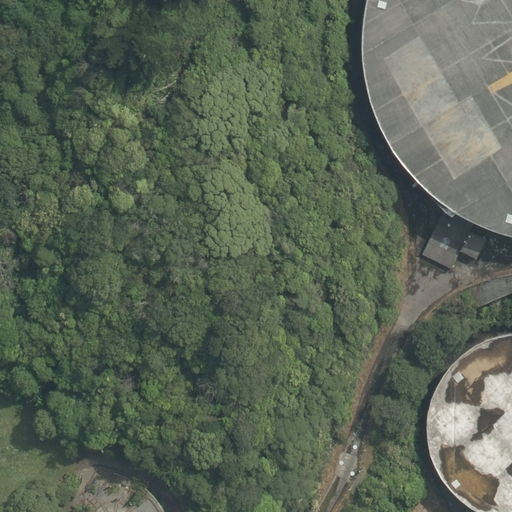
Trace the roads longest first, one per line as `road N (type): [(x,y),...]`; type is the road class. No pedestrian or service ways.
road 1 (track): [(314,511),(355,442),(397,342),(411,284),(415,226),(401,178),(356,90),(348,36),(353,0)]
road 2 (track): [(397,342),(428,298),(475,267),(511,263)]
